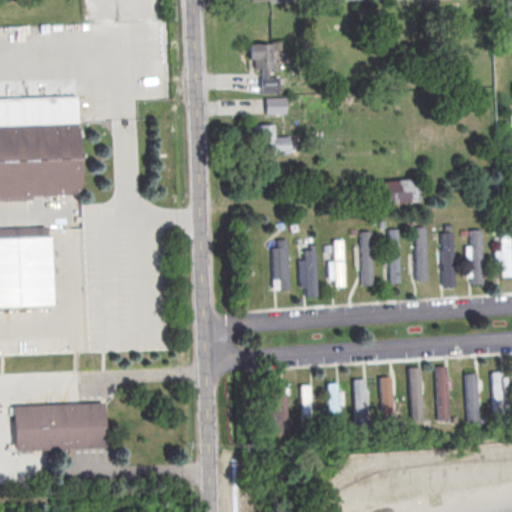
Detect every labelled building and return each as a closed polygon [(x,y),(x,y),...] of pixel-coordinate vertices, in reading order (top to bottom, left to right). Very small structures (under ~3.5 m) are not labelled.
[(247,42),(247,59),(253,59),(253,68),(260,68),(260,92),(277,92),(277,76),(267,76),(267,67),(271,67),(271,48),(275,48),(275,42),(247,42)] [(0,100),(77,97),(80,196),(0,198),(0,100)] [(264,97),(264,113),(285,112),(284,97),(264,97)] [(255,124),(256,154),(288,153),(287,135),(273,136),(273,123),(255,124)] [(378,180),(379,202),(418,201),(417,178),(378,180)] [(501,275),(510,275),(509,225),(499,226),(500,250),(494,250),(494,266),(500,266),(501,275)] [(427,280),(426,226),(414,226),(416,281),(427,280)] [(398,228),(388,228),(389,282),(400,282),(398,228)] [(481,228),(470,228),(470,245),(465,245),(465,276),(471,276),(472,283),(482,283),(481,228)] [(360,231),(361,284),(373,284),(371,230),(360,231)] [(454,286),(453,231),(441,232),(443,286),(454,286)] [(0,237),(0,306),(52,304),(49,235),(0,237)] [(288,289),(287,238),(277,238),(277,246),(271,247),(273,289),(288,289)] [(344,285),(343,238),(333,239),(333,260),(327,260),(328,279),(334,279),(334,286),(344,285)] [(315,249),(304,249),(304,259),(298,259),(299,288),(305,287),(305,296),(316,296),(315,249)] [(434,365),(445,365),(448,418),(436,418),(434,365)] [(407,366),(418,366),(421,419),(409,419),(407,366)] [(490,371),(500,370),(503,424),(492,424),(490,371)] [(464,372),(474,372),(477,425),(466,425),(464,372)] [(378,375),(389,375),(390,414),(379,414),(378,375)] [(352,378),(362,377),(363,417),(353,417),(352,378)] [(325,382),(335,381),(336,421),(326,421),(325,382)] [(298,384),(309,383),(310,423),(299,423),(298,384)] [(268,393),(284,392),(285,432),(270,433),(268,393)] [(12,405),(14,449),(105,446),(102,401),(12,405)]
